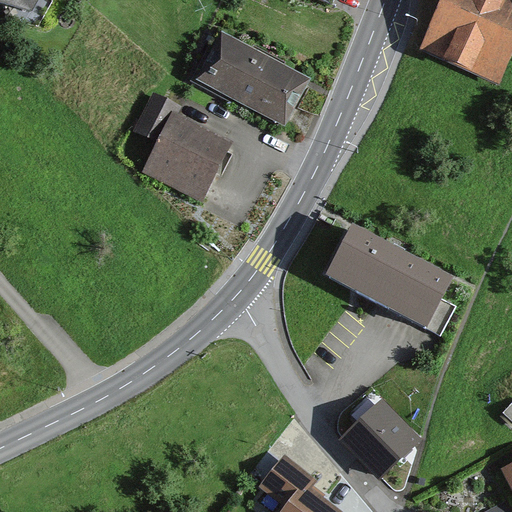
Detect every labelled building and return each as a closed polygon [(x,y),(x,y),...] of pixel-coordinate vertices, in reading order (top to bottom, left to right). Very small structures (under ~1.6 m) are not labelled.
[(9,0),(33,12),(39,0),(9,0)] [(511,0),(439,0),(416,52),(494,88),(511,47),(511,0)] [(216,33),(186,86),(273,135),(303,81),(216,33)] [(166,114),(136,171),(198,203),(227,146),(166,114)] [(337,225),(307,278),(413,336),(443,283),(337,225)] [(378,399),(339,435),(379,478),(417,442),(378,399)] [(511,500),(511,462),(498,469),(511,500)] [(340,511),(283,464),(246,509),(249,511),(340,511)] [(508,511),(508,501),(484,502),(484,511),(508,511)]
